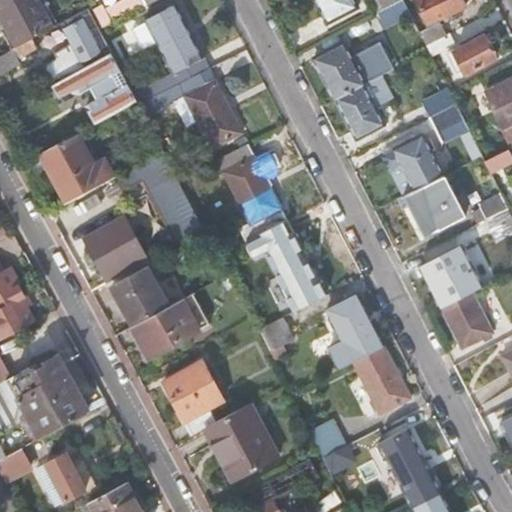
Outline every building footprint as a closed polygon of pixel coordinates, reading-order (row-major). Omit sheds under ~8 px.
[(53,27),(39,0),(0,0),(0,8),(19,45),(53,27)] [(39,0),(53,27),(59,23),(47,0),(39,0)] [(121,0),(104,9),(111,23),(147,4),(145,0),(121,0)] [(354,0),(317,0),(328,21),(327,21),(328,23),(359,7),(358,5),(357,6),(354,0)] [(367,0),(374,13),(398,0),(367,0)] [(421,34),(403,0),(398,0),(374,13),(375,15),(381,27),(382,29),(397,21),(409,43),(422,36),(421,34)] [(416,0),(427,22),(464,4),(462,0),(416,0)] [(154,85),(159,94),(201,73),(210,68),(203,55),(202,56),(177,6),(178,6),(177,3),(145,20),(146,22),(148,21),(172,71),(171,71),(172,73),(168,75),(169,77),(154,85)] [(100,28),(89,7),(75,15),(78,21),(65,28),(71,40),(65,44),(70,53),(76,49),(82,61),(100,52),(93,38),(102,33),(100,28)] [(0,8),(0,25),(12,49),(19,45),(0,8)] [(375,30),(381,27),(375,15),(369,18),(375,30)] [(421,34),(422,36),(426,45),(447,35),(441,24),(421,34)] [(447,35),(426,45),(429,50),(431,54),(451,44),(447,35)] [(483,36),(446,54),(456,73),(463,70),(465,73),(493,58),(483,36)] [(315,61),(335,100),(394,69),(380,42),(351,57),(345,46),(346,45),(345,43),(313,59),(314,61),(315,61)] [(12,49),(0,55),(0,74),(20,64),(12,49)] [(138,101),(112,52),(54,83),(61,97),(78,88),(81,93),(93,86),(100,98),(88,105),(97,123),(138,101)] [(159,94),(153,98),(158,109),(184,96),(185,97),(186,97),(211,146),(210,146),(211,149),(242,132),(242,131),(240,131),(215,81),(216,81),(215,79),(206,84),(201,73),(159,94)] [(365,85),(335,100),(355,139),(354,139),(355,141),(386,125),(386,123),(385,124),(376,107),(392,99),(381,76),(365,85)] [(511,78),(484,92),(511,148),(511,147),(511,78)] [(448,89),(421,103),(428,117),(455,103),(448,89)] [(469,130),(455,103),(428,117),(442,144),(469,130)] [(79,133),(41,153),(57,183),(67,201),(115,176),(105,158),(95,164),(79,133)] [(401,164),(414,190),(444,175),(424,137),(425,136),(424,133),(392,150),(393,151),(386,155),(393,169),(401,164)] [(249,143),(208,164),(214,176),(223,172),(223,173),(224,172),(250,222),(238,227),(244,240),(287,218),(281,207),(280,208),(254,157),(255,157),(249,143)] [(511,154),(509,149),(484,161),(490,172),(511,160),(511,154)] [(175,173),(163,150),(151,156),(158,168),(163,165),(169,176),(175,173)] [(178,179),(176,174),(149,188),(176,242),(203,228),(178,179)] [(414,190),(403,196),(409,206),(408,206),(418,227),(419,226),(424,237),(434,232),(466,215),(465,213),(463,214),(444,175),(414,190)] [(508,207),(500,193),(478,204),(480,208),(485,219),(493,215),(508,207)] [(511,216),(508,207),(493,215),(505,238),(511,234),(511,216)] [(125,267),(127,271),(147,260),(124,218),(87,238),(108,276),(125,267)] [(287,300),(293,311),(325,295),(319,283),(319,284),(293,233),(294,233),(287,220),(246,241),(256,260),(266,254),(289,299),(287,300)] [(421,268),(442,308),(471,293),(451,254),(453,253),(452,251),(419,267),(420,269),(421,268)] [(0,339),(34,321),(25,305),(21,297),(26,295),(10,266),(4,269),(0,271),(0,339)] [(139,292),(156,283),(147,267),(112,286),(132,323),(168,304),(158,288),(141,297),(139,292)] [(471,293),(442,308),(461,347),(460,347),(461,349),(493,332),(492,330),(491,331),(471,293)] [(327,310),(353,362),(383,346),(357,296),(358,295),(357,294),(325,309),(326,311),(327,310)] [(186,296),(133,325),(150,355),(202,327),(186,296)] [(294,339),(283,316),(260,330),(274,359),(287,353),(283,345),(294,339)] [(383,346),(353,362),(379,413),(378,413),(379,415),(411,399),(410,397),(409,398),(383,346)] [(511,351),(504,356),(503,355),(501,356),(511,377),(511,351)] [(29,412),(0,428),(0,459),(13,452),(88,412),(58,356),(13,381),(29,412)] [(163,384),(192,436),(205,428),(216,422),(209,410),(223,403),(202,362),(163,384)] [(216,422),(205,428),(215,446),(219,444),(238,478),(277,457),(249,404),(216,422)] [(501,425),(511,446),(511,416),(499,424),(500,426),(501,425)] [(310,430),(320,451),(323,457),(346,446),(332,419),(310,430)] [(379,445),(412,508),(440,494),(408,431),(409,430),(408,428),(377,443),(378,445),(379,445)] [(346,446),(323,457),(331,473),(354,461),(346,446)] [(13,452),(0,459),(0,471),(5,480),(22,471),(13,452)] [(47,463),(48,465),(54,476),(67,501),(87,490),(97,485),(84,460),(74,466),(67,453),(47,463)] [(309,459),(211,510),(211,511),(243,511),(244,511),(284,511),(285,511),(283,511),(278,511),(272,499),(318,475),(309,459)] [(143,511),(127,482),(89,502),(94,511),(143,511)] [(449,511),(440,494),(412,508),(413,511),(449,511)]
